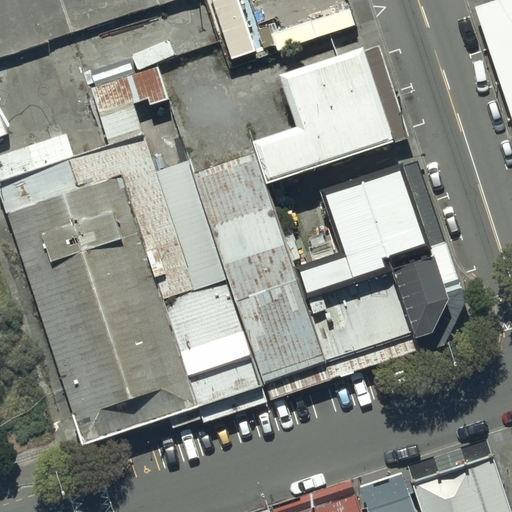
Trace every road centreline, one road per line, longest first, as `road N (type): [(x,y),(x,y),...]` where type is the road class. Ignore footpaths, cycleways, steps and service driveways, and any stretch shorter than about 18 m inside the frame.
road 1 (residential): [(105,511),(511,378)]
road 2 (residential): [(511,284),(416,0)]
